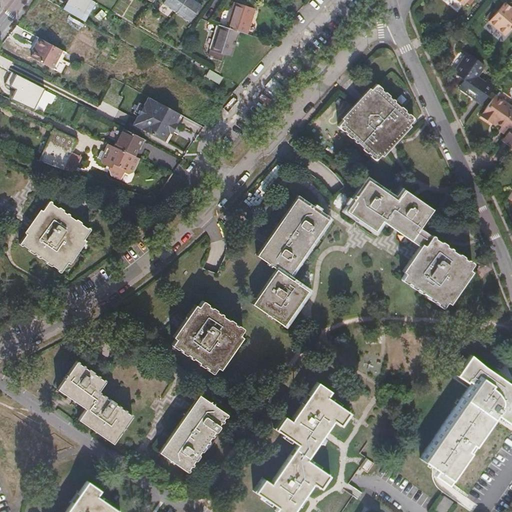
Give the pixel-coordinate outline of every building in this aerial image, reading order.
[(95,2),(91,0),(69,0),(64,9),(84,21),(95,2)] [(137,18),(140,1),(135,0),(134,0),(120,0),(118,14),(137,18)] [(165,0),(163,3),(176,12),(184,0),(165,0)] [(193,0),(184,0),(176,12),(190,21),(200,5),(193,0)] [(226,27),(239,31),(247,33),(254,10),(234,3),(226,27)] [(489,22),(506,36),(511,29),(511,8),(505,3),(489,22)] [(231,55),(239,31),(226,27),(218,24),(210,49),(221,52),(231,55)] [(62,51),(39,38),(36,45),(38,46),(36,50),(32,57),(53,68),(62,51)] [(219,60),(221,52),(210,49),(208,56),(219,60)] [(473,100),(480,106),(495,84),(488,79),(485,83),(476,77),(483,67),(466,56),(465,59),(453,75),(469,86),(478,92),(473,99),(473,100)] [(221,76),(208,69),(205,75),(218,83),(221,76)] [(405,127),(406,128),(413,120),(414,118),(414,116),(410,113),(409,113),(406,111),(407,110),(403,106),(402,107),(396,101),(396,100),(394,98),(393,99),(390,97),(391,95),(386,91),(385,92),(382,89),(382,88),(377,83),(368,93),(373,97),(363,108),(360,105),(350,116),(348,115),(340,124),(339,126),(343,130),(347,132),(348,135),(351,137),(355,139),(357,141),(359,143),(365,147),(366,150),(367,152),(368,152),(369,152),(372,154),(372,156),(377,160),(387,150),(387,149),(385,148),(405,127)] [(464,93),(473,99),(478,92),(469,86),(464,93)] [(61,109),(65,99),(43,88),(39,98),(61,109)] [(373,97),(368,93),(348,115),(350,116),(360,105),(363,108),(373,97)] [(511,125),(511,107),(495,95),(481,115),(492,123),(493,120),(497,123),(502,126),(499,130),(506,134),(511,125)] [(153,99),(144,115),(159,123),(175,132),(179,125),(183,116),(153,99)] [(159,123),(144,115),(138,127),(169,143),(174,134),(175,132),(159,123)] [(511,125),(506,134),(502,140),(511,146),(511,125)] [(387,149),(406,128),(405,127),(385,148),(387,149)] [(123,128),(114,147),(135,157),(143,139),(123,128)] [(54,129),(39,161),(64,169),(72,152),(77,140),(54,129)] [(114,147),(110,145),(107,151),(103,149),(99,156),(104,158),(103,160),(104,164),(110,166),(109,170),(110,173),(111,176),(120,180),(124,173),(126,174),(127,174),(129,173),(131,172),(138,158),(135,157),(114,147)] [(72,152),(64,169),(76,173),(82,156),(72,152)] [(367,182),(365,184),(349,209),(378,228),(383,220),(385,217),(414,237),(420,227),(431,211),(403,191),(396,201),(367,182)] [(279,270),(287,275),(326,218),(300,199),(260,257),(279,270)] [(49,201),(20,244),(20,245),(21,245),(22,245),(23,245),(27,248),(28,249),(29,249),(29,250),(29,251),(29,252),(31,253),(32,254),(33,255),(34,254),(35,254),(36,254),(37,255),(37,257),(38,258),(39,258),(40,258),(40,257),(45,261),(45,262),(46,264),(48,266),(50,266),(51,266),(53,266),(58,270),(58,271),(58,272),(59,272),(60,272),(61,272),(90,230),(90,229),(90,228),(89,228),(86,228),(82,224),(81,223),(77,219),(76,219),(75,219),(69,215),(69,214),(68,213),(67,213),(66,214),(63,212),(64,210),(59,207),(58,208),(52,203),(51,202),(51,201),(50,201),(49,201)] [(427,233),(420,227),(414,237),(420,242),(424,245),(430,236),(427,233)] [(435,235),(432,234),(430,236),(424,245),(406,273),(402,279),(408,284),(409,283),(411,284),(411,286),(416,290),(418,289),(420,291),(420,292),(421,293),(423,292),(431,298),(430,299),(432,301),(434,301),(436,300),(438,302),(438,304),(442,307),(444,306),(473,262),(468,258),(467,259),(465,258),(464,257),(464,256),(460,253),(458,253),(453,250),(453,249),(451,247),(450,248),(447,245),(446,243),(443,241),(441,241),(435,237),(435,235)] [(484,257),(480,261),(480,268),(478,270),(483,275),(486,270),(491,266),(490,259),(484,257)] [(306,288),(287,275),(279,270),(255,306),(282,323),(306,288)] [(208,304),(203,301),(173,345),(178,349),(180,348),(182,349),(182,352),(187,355),(189,354),(190,355),(190,358),(191,359),(194,358),(200,362),(200,365),(204,367),(206,366),(208,368),(209,371),(214,374),(244,329),(238,325),(238,326),(235,324),(235,323),(230,319),(229,320),(223,316),(223,314),(222,313),(221,314),(218,312),(217,310),(213,307),(211,307),(209,306),(208,304)] [(436,476),(451,486),(496,419),(510,428),(511,425),(511,383),(485,365),(472,354),(457,375),(471,385),(421,459),(439,471),(436,476)] [(60,386),(71,393),(101,393),(102,393),(100,389),(106,379),(106,378),(101,378),(101,376),(100,375),(99,374),(98,374),(97,375),(96,374),(95,373),(95,372),(94,371),(84,364),(82,364),(80,363),(80,361),(80,360),(79,360),(77,361),(60,386)] [(331,391),(319,383),(292,421),(285,417),(277,429),(299,444),(272,483),(265,479),(257,491),(279,506),(277,509),(280,511),(293,511),(314,482),(320,486),(329,474),(307,458),(334,420),(340,425),(348,412),(327,396),(331,391)] [(101,393),(71,393),(88,406),(81,417),(115,441),(134,415),(134,414),(133,412),(131,413),(130,413),(128,412),(128,410),(128,409),(127,409),(125,409),(124,409),(122,408),(122,406),(121,405),(120,405),(118,405),(117,405),(117,404),(117,403),(117,402),(113,399),(111,398),(109,399),(107,398),(107,395),(106,394),(105,394),(104,395),(103,394),(102,393),(101,393)] [(163,454),(188,472),(189,471),(190,470),(190,468),(191,466),(192,466),(193,466),(194,465),(194,464),(193,462),(195,460),(196,460),(197,460),(199,458),(200,455),(200,454),(200,453),(201,451),(202,451),(203,450),(206,447),(206,446),(205,445),(207,443),(208,443),(209,443),(210,442),(209,440),(209,439),(211,437),(212,437),(213,437),(214,436),(214,435),(214,434),(214,433),(214,432),(216,432),(217,431),(218,429),(220,427),(220,425),(220,424),(221,423),(221,422),(223,422),(224,421),(224,419),(225,416),(226,416),(227,416),(228,415),(227,414),(227,413),(202,396),(163,454)] [(100,490),(88,482),(67,511),(118,511),(119,511),(97,496),(100,490)] [(448,511),(455,503),(446,497),(435,511),(437,511),(448,511)]
